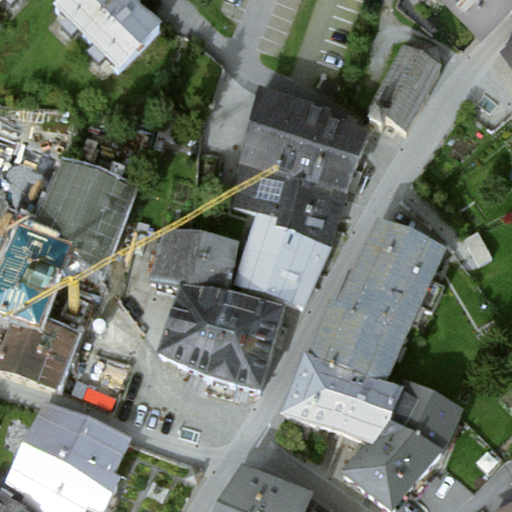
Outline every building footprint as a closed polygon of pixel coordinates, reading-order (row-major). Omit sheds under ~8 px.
[(0,0),(0,16),(16,0),(0,0)] [(120,0),(72,0),(54,18),(118,83),(161,41),(120,0)] [(511,0),(437,0),(481,40),(511,8),(511,0)] [(511,40),(498,52),(511,68),(511,40)] [(367,121),(406,143),(444,76),(437,59),(422,50),(404,54),(367,121)] [(260,101),(246,150),(293,172),(352,199),(369,151),(260,101)] [(256,224),(277,231),(293,172),(246,150),(227,213),(256,224)] [(352,199),(293,172),(277,231),(274,238),(332,257),(352,199)] [(17,245),(0,285),(0,335),(12,341),(0,369),(0,384),(57,408),(78,355),(42,340),(69,274),(102,288),(135,205),(60,174),(29,250),(17,245)] [(256,224),(236,294),(306,318),(332,257),(274,238),(277,231),(256,224)] [(380,235),(360,273),(429,302),(446,267),(380,235)] [(242,255),(164,236),(150,289),(180,299),(159,366),(207,394),(262,409),(286,325),(230,308),(242,255)] [(410,345),(429,302),(360,273),(338,317),(410,345)] [(388,398),(410,345),(338,317),(329,314),(308,367),(388,398)] [(308,367),(304,366),(280,427),(365,459),(398,402),(388,398),(308,367)] [(365,459),(340,486),(373,511),(405,511),(444,470),(465,425),(404,390),(398,402),(365,459)] [(89,425),(45,409),(6,494),(24,507),(21,511),(114,511),(122,497),(114,493),(132,451),(89,425)] [(308,511),(242,482),(224,511),(308,511)] [(11,511),(0,503),(0,511),(11,511)]
